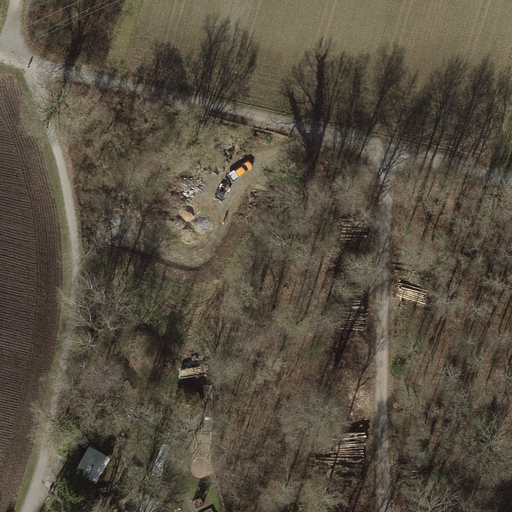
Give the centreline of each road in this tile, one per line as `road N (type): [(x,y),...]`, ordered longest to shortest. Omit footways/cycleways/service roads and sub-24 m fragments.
road 1 (track): [(511,180),(0,57)]
road 2 (track): [(384,511),(388,147)]
